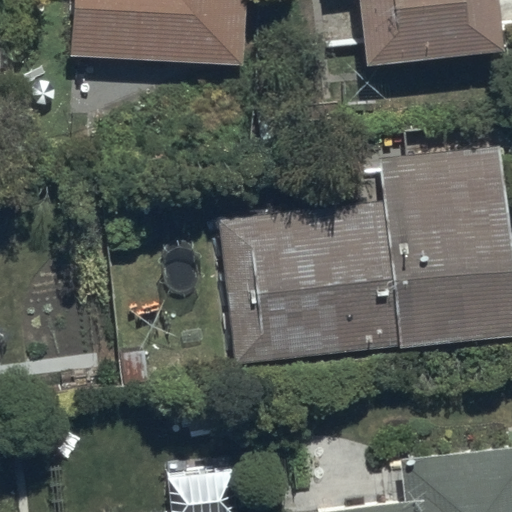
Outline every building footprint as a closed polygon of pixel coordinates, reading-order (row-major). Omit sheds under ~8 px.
[(66,0),(64,44),(236,50),(238,0),(66,0)] [(351,0),(357,44),(491,28),(487,0),(351,0)] [(213,208),(229,350),(511,319),(491,129),(375,142),(380,189),(213,208)] [(397,484),(303,493),(304,511),(511,511),(511,430),(393,442),(397,484)] [(221,511),(220,498),(108,511),(221,511)]
